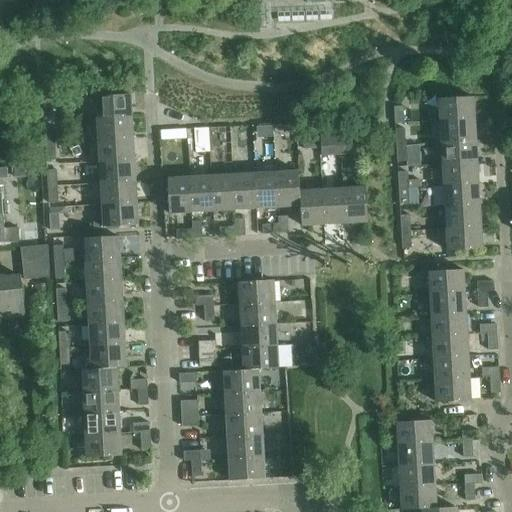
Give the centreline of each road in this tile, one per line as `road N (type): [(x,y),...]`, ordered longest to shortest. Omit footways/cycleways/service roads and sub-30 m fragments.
road 1 (residential): [(169,503),(157,255)]
road 2 (residential): [(508,295),(496,91)]
road 3 (residential): [(157,255),(149,95)]
road 4 (residential): [(306,511),(278,497),(169,503)]
road 5 (residential): [(157,255),(295,247)]
